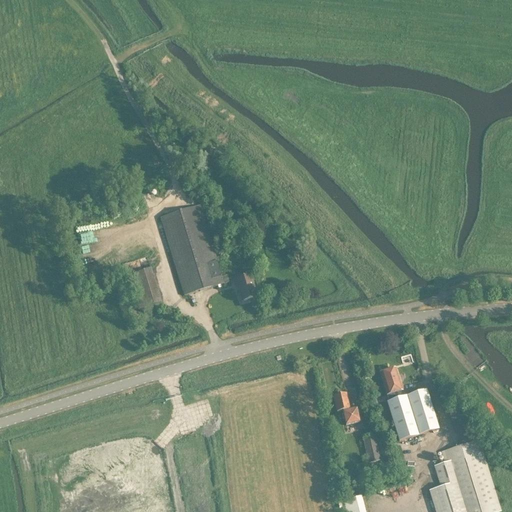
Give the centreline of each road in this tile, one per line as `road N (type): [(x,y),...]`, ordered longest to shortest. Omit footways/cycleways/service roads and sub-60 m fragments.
road 1 (tertiary): [(0,422),(312,333),(511,307)]
road 2 (track): [(113,62),(177,191),(151,216),(174,302),(202,315),(219,355)]
road 3 (track): [(421,511),(427,452),(445,431),(415,316)]
road 4 (track): [(396,288),(435,313),(453,348),(511,410)]
